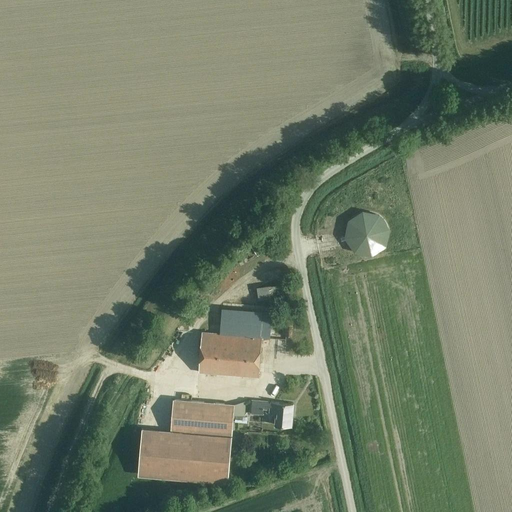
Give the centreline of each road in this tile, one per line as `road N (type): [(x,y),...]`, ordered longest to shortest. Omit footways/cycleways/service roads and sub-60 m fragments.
road 1 (unclassified): [(352,511),(297,252),(296,213),(328,173),(413,122)]
road 2 (track): [(81,356),(153,379),(245,276),(339,242)]
road 3 (track): [(112,364),(88,401),(47,511)]
